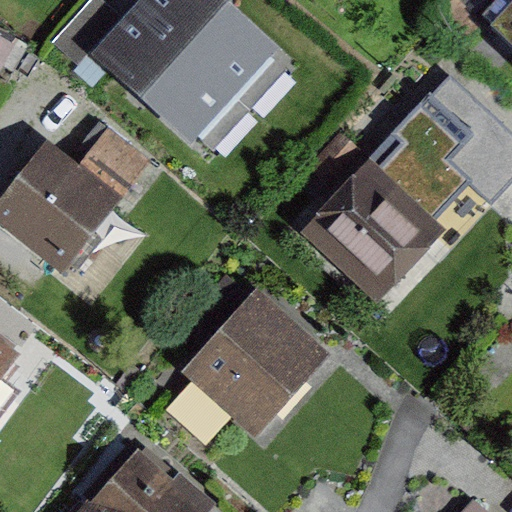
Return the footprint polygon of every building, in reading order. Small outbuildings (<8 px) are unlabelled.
[(154,0),(142,14),(228,92),(268,48),(214,0),(154,0)] [(511,3),(489,28),(511,49),(511,3)] [(142,14),(103,57),(189,135),(228,92),(142,14)] [(0,71),(16,42),(0,33),(0,71)] [(376,289),(430,231),(428,229),(469,186),(491,207),(511,185),(511,133),(451,76),(433,96),(431,94),(392,135),(402,145),(372,176),(371,176),(317,233),(376,289)] [(66,170),(48,156),(2,214),(61,261),(63,258),(77,270),(101,241),(86,230),(142,160),(100,127),(66,170)] [(328,184),(357,152),(340,137),(311,168),(328,184)] [(286,329),(258,304),(196,373),(254,425),(307,366),(277,339),(286,329)] [(0,347),(0,404),(7,396),(0,391),(0,375),(13,358),(0,347)] [(200,511),(138,456),(88,511),(200,511)]
